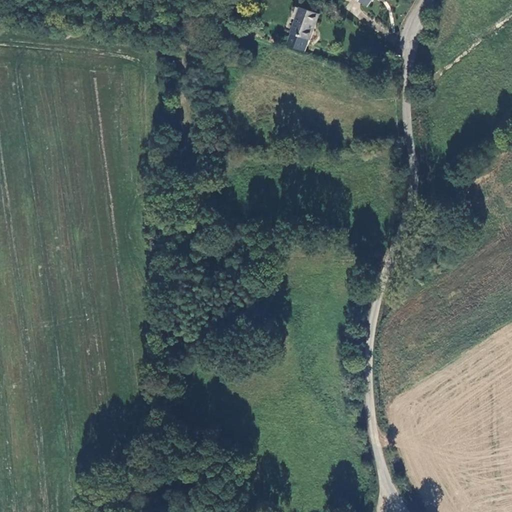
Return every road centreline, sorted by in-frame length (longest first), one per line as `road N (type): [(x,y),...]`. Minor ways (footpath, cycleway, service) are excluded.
road 1 (unclassified): [(431,0),(411,49),(406,89),(409,207),(386,264),(367,352),(385,480),(403,511)]
road 2 (track): [(386,264),(200,255),(205,152),(191,50)]
